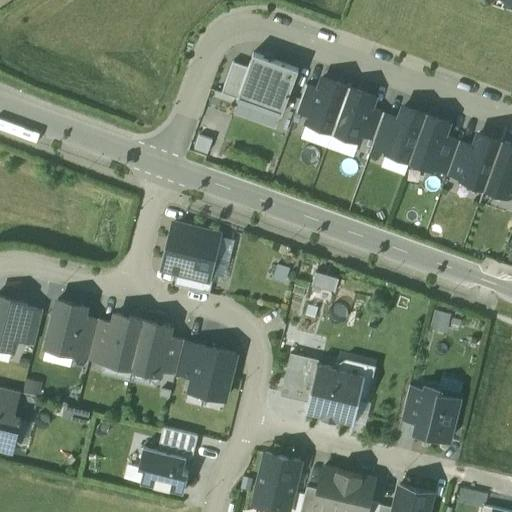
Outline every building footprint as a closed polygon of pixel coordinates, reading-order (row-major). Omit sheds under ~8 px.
[(253,54),(249,67),(240,96),(284,111),(298,69),(253,54)] [(249,67),(232,62),(223,90),(240,96),(249,67)] [(349,87),(323,78),(319,89),(309,116),(307,123),(333,132),(349,87)] [(296,111),(309,116),(319,89),(306,85),(296,111)] [(375,97),(349,87),(333,132),(359,141),(361,135),(371,108),(375,97)] [(426,115),(403,107),(387,151),(410,160),(426,115)] [(384,113),(371,108),(361,135),(374,139),(384,114),(384,113)] [(372,146),(387,151),(398,119),(384,114),(374,139),(372,146)] [(448,123),(426,115),(410,160),(432,168),(448,123)] [(501,142),(479,134),(475,146),(463,179),(485,187),(501,142)] [(432,168),(447,173),(459,140),(444,135),(432,168)] [(475,146),(459,140),(447,173),(463,179),(475,146)] [(511,145),(501,142),(485,187),(507,195),(511,181),(511,145)] [(220,233),(173,222),(161,268),(177,272),(208,280),(208,279),(214,258),(219,235),(220,233)] [(219,235),(214,258),(229,262),(234,239),(219,235)] [(334,291),(338,277),(316,271),(312,284),(334,291)] [(208,280),(177,272),(174,284),(209,292),(212,280),(208,279),(208,280)] [(0,344),(14,347),(16,337),(24,306),(25,301),(0,295),(0,344)] [(46,345),(74,352),(83,315),(86,306),(57,299),(46,345)] [(42,310),(24,306),(16,337),(35,341),(42,310)] [(143,318),(112,310),(110,322),(99,319),(90,356),(101,359),(101,361),(131,369),(143,318)] [(446,336),(452,314),(435,310),(428,331),(446,336)] [(99,319),(83,315),(74,352),(90,356),(99,319)] [(171,325),(143,318),(131,369),(162,376),(164,368),(177,371),(184,340),(168,336),(171,325)] [(177,371),(193,375),(200,344),(184,340),(177,371)] [(237,353),(200,344),(193,375),(189,388),(226,397),(237,353)] [(320,358),(291,351),(280,393),(308,400),(319,362),(320,358)] [(373,377),(319,362),(308,400),(305,412),(351,424),(358,398),(367,400),(373,377)] [(417,422),(424,387),(409,384),(401,419),(417,422)] [(424,387),(417,422),(415,431),(451,439),(461,393),(425,385),(424,387)] [(18,390),(0,386),(0,411),(12,414),(18,390)] [(0,411),(0,446),(11,449),(19,416),(12,414),(0,411)] [(198,435),(163,426),(157,448),(186,455),(193,457),(198,435)] [(157,448),(144,445),(135,480),(183,492),(188,470),(183,468),(186,455),(157,448)] [(301,459),(263,451),(251,506),(277,511),(289,511),(294,491),(301,459)] [(338,511),(349,471),(323,465),(318,488),(312,511),(313,511),(318,511),(338,511)] [(374,478),(349,471),(338,511),(365,511),(368,500),(374,478)] [(427,511),(432,492),(399,484),(394,506),(392,511),(427,511)] [(305,493),(300,511),(312,511),(313,511),(312,511),(318,488),(307,485),(305,493)] [(300,511),(305,493),(294,491),(289,511),(300,511)] [(368,500),(365,511),(377,511),(380,503),(368,500)] [(380,503),(377,511),(392,511),(394,506),(380,503)]
